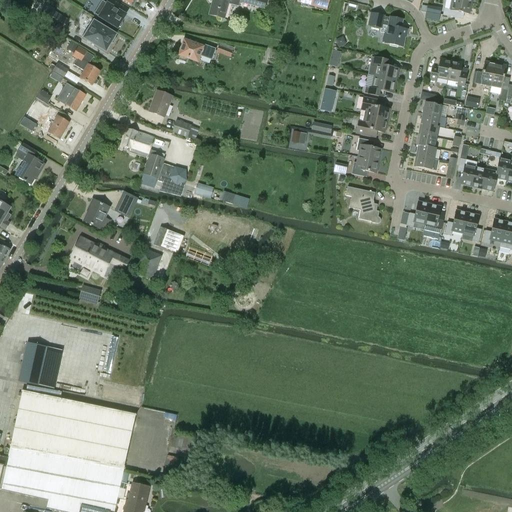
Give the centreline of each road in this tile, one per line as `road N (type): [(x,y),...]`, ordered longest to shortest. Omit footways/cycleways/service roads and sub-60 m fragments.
road 1 (tertiary): [(0,287),(170,0)]
road 2 (primary): [(342,511),(511,398)]
road 3 (residential): [(399,187),(394,167),(414,60),(429,44)]
